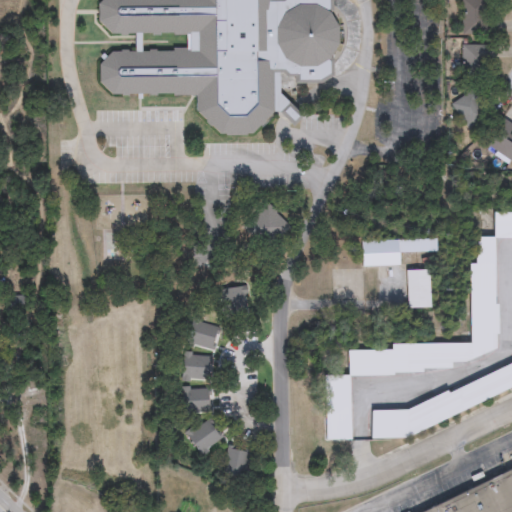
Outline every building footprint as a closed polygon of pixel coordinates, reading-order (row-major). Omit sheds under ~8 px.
[(112,52),(99,64),(99,82),(111,96),(197,95),(197,113),(218,137),(249,137),(271,114),(277,115),(291,129),(301,118),(277,94),(278,74),(283,78),(291,79),(292,84),(317,86),(330,77),(330,57),(334,46),(333,28),(325,16),(330,10),(329,0),(102,0),(98,5),(98,22),(112,37),(196,36),(196,52),(112,52)] [(460,34),(460,0),(485,0),(485,34),(460,34)] [(461,78),(461,44),(488,44),(488,78),(461,78)] [(485,96),(479,127),(454,122),(461,91),(485,96)] [(511,124),(511,126),(508,132),(511,135),(511,163),(483,142),(502,117),(511,124)] [(244,230),(268,250),(288,224),(264,205),(244,230)] [(494,244),(511,242),(511,216),(495,217),(497,238),(476,239),(478,265),(469,268),(473,345),(350,351),(351,377),(325,378),(328,442),(352,441),(349,378),(452,372),(452,364),(467,364),(500,352),(494,244)] [(435,254),(435,241),(400,241),(400,254),(435,254)] [(361,267),(398,267),(398,242),(361,242),(361,267)] [(406,310),(428,310),(428,272),(406,272),(406,310)] [(385,440),(511,384),(511,366),(448,394),(406,412),(372,413),(372,440),(385,440)] [(187,434),(198,455),(220,443),(209,422),(187,434)] [(249,455),(227,450),(222,474),(244,479),(249,455)] [(511,511),(418,511),(511,466),(511,511)]
